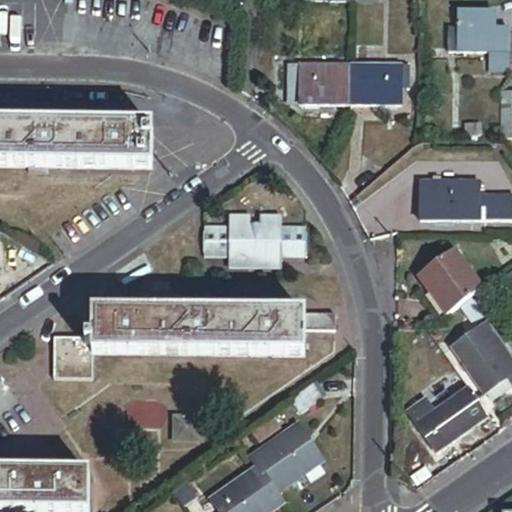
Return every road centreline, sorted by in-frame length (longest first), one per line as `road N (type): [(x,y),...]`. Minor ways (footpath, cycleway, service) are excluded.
road 1 (residential): [(372,511),(374,367),(358,260),(316,190),(268,137)]
road 2 (residential): [(0,328),(268,137)]
road 3 (residential): [(268,137),(174,84),(115,69),(0,67)]
